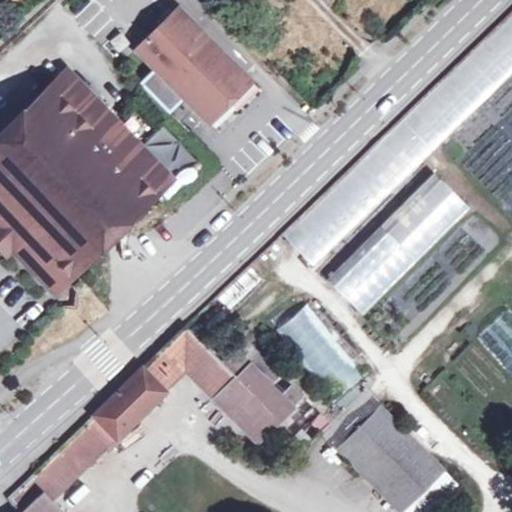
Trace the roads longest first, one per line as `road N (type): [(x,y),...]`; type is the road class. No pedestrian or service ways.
road 1 (primary): [(1,463),(479,0)]
road 2 (unknown): [(484,501),(443,438),(279,259)]
